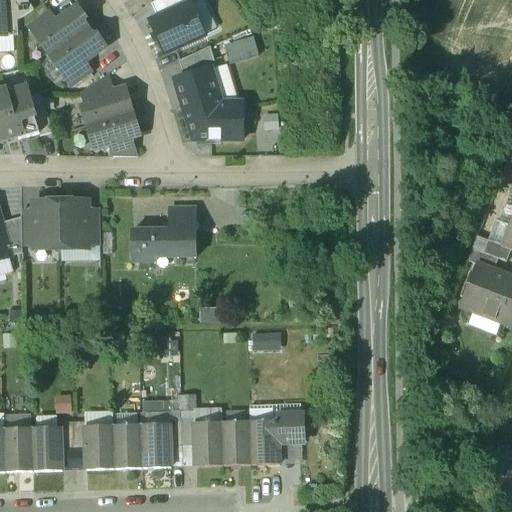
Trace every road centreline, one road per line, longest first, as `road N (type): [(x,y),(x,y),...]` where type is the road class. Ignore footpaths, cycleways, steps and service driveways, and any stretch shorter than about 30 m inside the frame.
road 1 (tertiary): [(373,511),(367,171)]
road 2 (residential): [(177,174),(142,56),(104,0)]
road 3 (residential): [(367,171),(177,174)]
road 4 (residential): [(177,174),(0,174)]
road 5 (tertiary): [(367,171),(365,0)]
